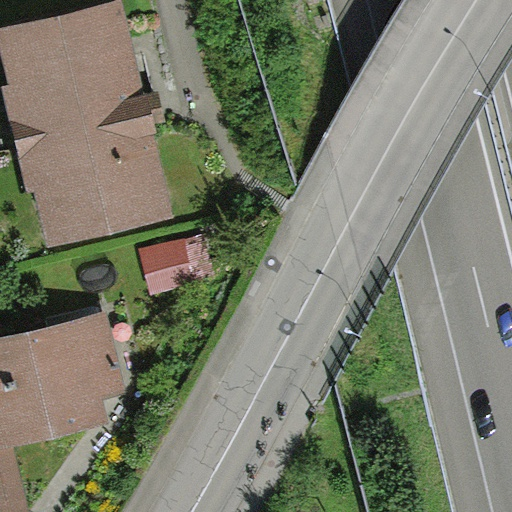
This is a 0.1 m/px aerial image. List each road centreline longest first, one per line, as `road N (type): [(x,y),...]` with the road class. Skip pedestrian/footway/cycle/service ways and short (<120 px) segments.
road 1 (tertiary): [(192,511),(472,0)]
road 2 (motorway): [(406,0),(511,421)]
